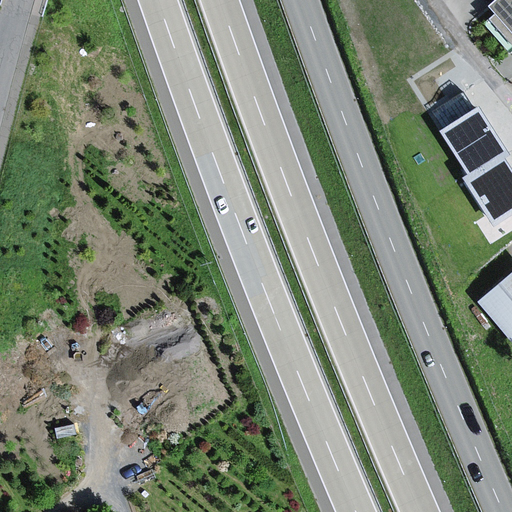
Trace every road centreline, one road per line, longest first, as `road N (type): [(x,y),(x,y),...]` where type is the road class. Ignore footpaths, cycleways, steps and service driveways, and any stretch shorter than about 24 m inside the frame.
road 1 (primary): [(300,0),(501,511)]
road 2 (motorway): [(422,511),(301,220),(222,0)]
road 3 (motorway): [(159,0),(243,235),(358,511)]
road 4 (residential): [(511,108),(430,0)]
